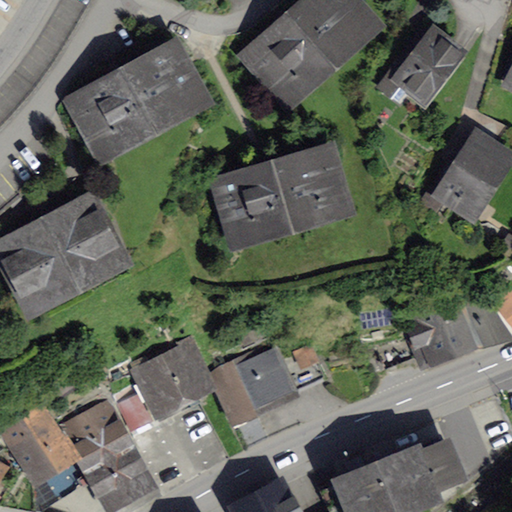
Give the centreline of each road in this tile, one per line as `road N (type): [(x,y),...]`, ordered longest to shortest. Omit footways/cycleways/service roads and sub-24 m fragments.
road 1 (primary): [(175,511),(325,434),(511,357)]
road 2 (residential): [(271,0),(221,25),(143,0)]
